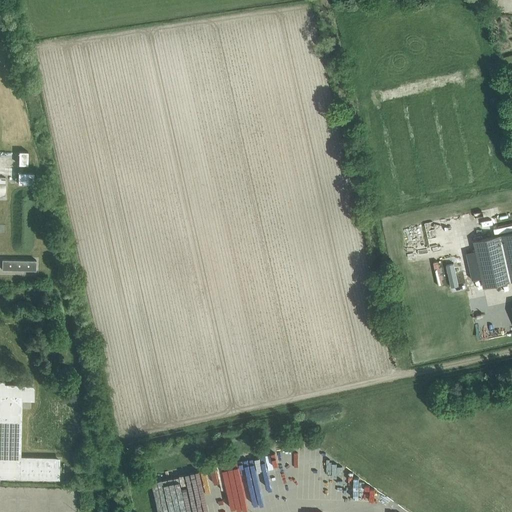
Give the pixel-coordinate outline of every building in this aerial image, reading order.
[(511,26),(507,8),(488,13),(497,48),(511,44),(511,26)] [(27,164),(28,151),(19,151),(18,164),(27,164)] [(33,183),(33,172),(18,172),(18,183),(33,183)] [(511,232),(473,241),(483,287),(511,280),(511,232)] [(36,270),(36,260),(2,259),(2,270),(36,270)] [(413,300),(426,299),(424,287),(412,288),(413,300)] [(19,458),(20,399),(32,399),(33,386),(3,386),(3,383),(0,382),(0,476),(58,478),(58,459),(19,458)] [(269,477),(277,476),(275,454),(267,455),(269,477)] [(252,475),(252,476),(258,475),(256,460),(234,464),(236,478),(252,475)] [(209,511),(205,472),(152,479),(156,511),(194,511),(193,504),(203,503),(204,511),(209,511)] [(388,496),(383,496),(383,490),(372,490),(372,503),(388,504),(388,496)]
